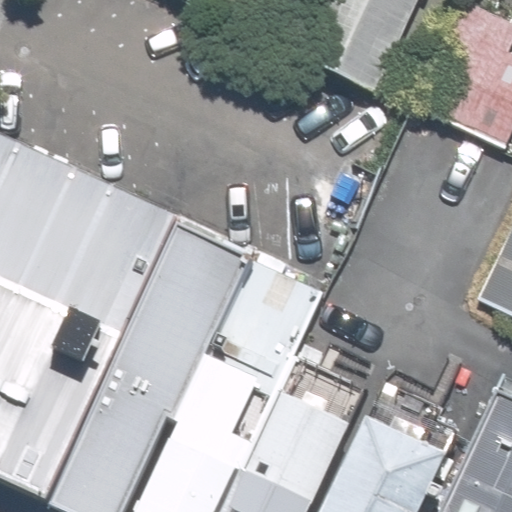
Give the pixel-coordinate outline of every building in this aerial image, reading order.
[(411,0),(301,0),(277,55),(369,96),(411,0)] [(511,57),(503,53),(511,33),(511,28),(448,0),(443,0),(395,106),(500,153),(511,126),(511,57)] [(0,485),(47,508),(182,227),(183,225),(0,139),(0,485)] [(182,227),(47,508),(55,511),(127,511),(169,423),(179,427),(254,263),(258,254),(251,251),(248,257),(182,227)] [(511,230),(478,302),(511,318),(511,230)] [(254,263),(179,427),(139,511),(226,511),(280,396),(326,296),(254,263)] [(442,511),(511,511),(511,380),(504,377),(442,511)] [(280,396),(226,511),(311,511),(350,429),(280,396)] [(456,462),(367,421),(324,511),(422,511),(437,480),(446,484),(456,462)]
